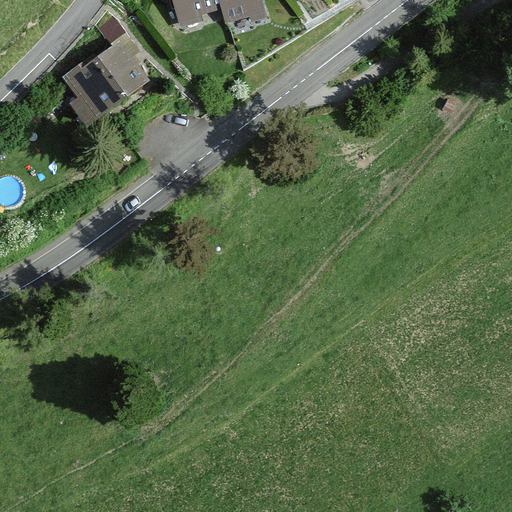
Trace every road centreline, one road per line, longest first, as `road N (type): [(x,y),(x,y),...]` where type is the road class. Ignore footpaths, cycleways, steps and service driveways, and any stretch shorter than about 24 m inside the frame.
road 1 (primary): [(407,0),(134,210),(0,300)]
road 2 (residential): [(0,99),(92,0)]
